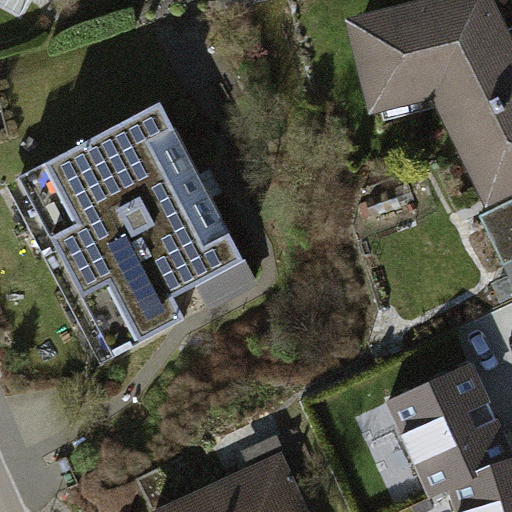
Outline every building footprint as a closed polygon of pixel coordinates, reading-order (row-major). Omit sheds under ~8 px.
[(0,0),(28,15),(36,0),(0,0)] [(511,48),(488,0),(420,0),(349,19),(371,109),(433,100),(492,200),(511,189),(511,48)] [(148,106),(32,169),(124,336),(240,273),(148,106)] [(511,276),(511,198),(492,204),(511,276)] [(477,476),(511,464),(511,448),(475,367),(386,405),(431,504),(450,493),(477,476)] [(301,511),(273,451),(141,511),(301,511)] [(454,511),(511,511),(511,464),(477,476),(450,493),(454,511)]
